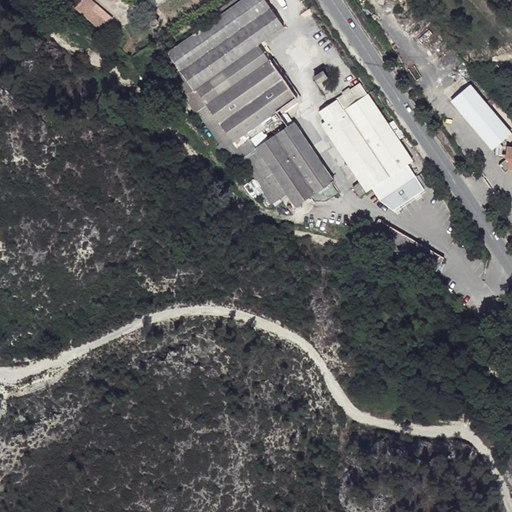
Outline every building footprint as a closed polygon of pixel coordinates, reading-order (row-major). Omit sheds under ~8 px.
[(242,0),(223,13),(168,51),(195,88),(259,44),(285,26),(266,0),(242,0)] [(232,0),(220,9),(223,13),(242,0),(232,0)] [(91,6),(83,14),(102,30),(110,21),(91,6)] [(119,8),(115,12),(123,22),(127,19),(119,8)] [(158,25),(159,23),(159,21),(159,18),(158,17),(156,15),(154,15),(151,15),(149,17),(148,18),(148,21),(148,23),(149,25),(151,26),(153,26),(156,26),(158,25)] [(195,88),(186,95),(200,109),(207,104),(270,60),(259,44),(195,88)] [(168,51),(157,58),(183,96),(186,95),(195,88),(168,51)] [(270,60),(207,104),(232,141),(272,113),(281,108),(276,101),(291,91),(270,60)] [(324,69),(314,76),(324,89),(333,82),(324,69)] [(360,82),(337,98),(344,108),(367,92),(360,82)] [(451,101),(459,111),(478,95),(470,85),(451,101)] [(291,91),(276,101),(281,108),(296,97),(291,91)] [(337,98),(320,109),(326,119),(322,122),(361,179),(367,189),(372,187),(407,163),(413,159),(367,92),(344,108),(337,98)] [(478,95),(459,111),(491,149),(494,147),(497,144),(506,137),(511,133),(478,95)] [(207,104),(200,109),(234,159),(240,155),(242,154),(238,147),(277,120),(272,113),(232,141),(207,104)] [(294,119),(290,122),(330,181),(334,179),(294,119)] [(290,122),(256,145),(286,191),(295,204),(330,181),(290,122)] [(497,144),(494,147),(498,148),(496,156),(501,157),(503,145),(497,144)] [(242,154),(240,155),(272,200),(286,191),(256,145),(242,154)] [(505,159),(498,165),(504,174),(511,166),(511,146),(507,146),(504,157),(505,159)] [(407,163),(372,187),(380,199),(416,175),(407,163)] [(416,175),(380,199),(393,209),(424,188),(416,175)] [(361,179),(352,185),(360,195),(367,189),(361,179)] [(378,218),(370,233),(379,239),(417,262),(434,251),(378,218)] [(370,233),(367,238),(369,239),(376,245),(379,239),(370,233)] [(434,251),(417,262),(435,273),(443,257),(434,251)]
